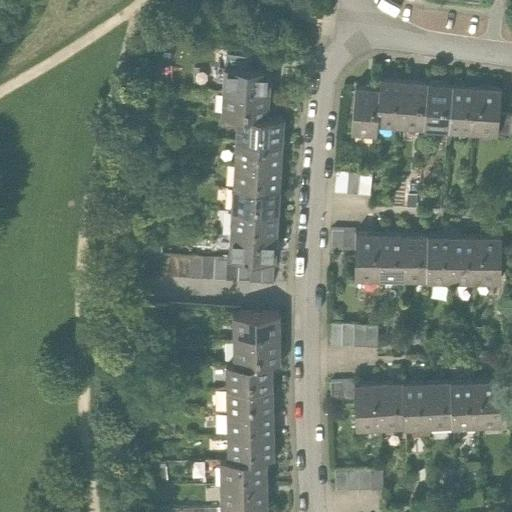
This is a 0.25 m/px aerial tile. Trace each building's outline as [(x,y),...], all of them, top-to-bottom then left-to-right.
[(251,51),(225,47),(224,60),(251,62),(251,51)] [(274,51),(251,50),(251,51),(251,62),(269,63),(273,63),(274,51)] [(223,85),(268,88),(268,80),(269,63),(251,62),(224,60),(223,85)] [(400,122),(404,78),(391,76),(380,75),(379,85),(376,120),(400,122)] [(424,125),(428,80),(415,79),(404,78),(400,122),(424,125)] [(448,127),(452,82),(440,81),(428,80),(424,125),(448,127)] [(463,83),(452,82),(448,127),(472,129),(476,84),(463,83)] [(376,120),(379,85),(367,84),(355,83),(351,128),(375,131),(376,120)] [(487,85),(476,84),(472,129),(497,131),(498,111),(501,86),(487,85)] [(268,88),(223,85),(221,109),(237,110),(267,112),(267,103),(268,88)] [(236,134),(281,137),(282,123),(283,113),(267,112),(237,110),(236,134)] [(511,112),(498,111),(497,131),(496,134),(511,134),(511,112)] [(234,158),(280,161),(281,147),(281,137),(236,134),(234,158)] [(233,182),(278,185),(279,172),(280,161),(234,158),(233,182)] [(372,170),(336,167),(334,189),(369,193),(372,170)] [(232,206),(277,209),(278,195),(278,185),(233,182),(232,206)] [(230,230),(276,233),(276,219),(277,209),(232,206),(230,230)] [(355,228),(331,227),(330,249),(354,250),(355,230),(355,228)] [(276,233),(230,230),(229,254),(274,257),(275,243),(276,233)] [(354,276),(379,276),(380,231),(369,230),(355,230),(354,250),(354,276)] [(379,276),(403,277),(404,231),(392,231),(380,231),(379,276)] [(416,232),(404,231),(403,277),(427,277),(428,232),(416,232)] [(427,277),(451,278),(452,233),(439,232),(428,232),(427,277)] [(451,278),(475,279),(476,233),(463,233),(452,233),(451,278)] [(488,234),(476,233),(475,279),(500,279),(501,234),(488,234)] [(229,254),(142,250),(141,272),(273,279),(274,257),(229,254)] [(168,305),(144,303),(143,326),(167,327),(168,305)] [(233,335),(278,335),(278,324),(278,310),(232,311),(233,335)] [(378,321),(330,320),(329,342),(377,344),(378,321)] [(278,335),(233,335),(233,360),(271,359),(279,359),(279,345),(278,335)] [(226,384),(272,383),(271,369),(271,359),(233,360),(226,360),(226,384)] [(485,375),(474,376),(476,421),(501,420),(500,375),(485,375)] [(452,422),(476,421),(474,376),(460,376),(450,377),(452,422)] [(437,377),(427,378),(428,423),(452,422),(450,377),(437,377)] [(330,379),(331,401),(354,400),(354,381),(354,378),(330,379)] [(404,424),(428,423),(427,378),(413,378),(403,379),(404,424)] [(389,380),(378,380),(380,425),(404,424),(403,379),(389,380)] [(355,426),(380,425),(378,380),(367,380),(354,381),(354,400),(355,426)] [(227,408),(272,407),(272,393),(272,383),(226,384),(227,408)] [(227,432),(272,431),(272,418),(272,407),(227,408),(227,432)] [(272,431),(227,432),(228,456),(265,455),(273,455),(273,441),(272,431)] [(220,480),(265,479),(265,465),(265,455),(228,456),(220,456),(220,480)] [(168,461),(150,462),(151,478),(169,477),(168,461)] [(382,464),(334,466),(335,488),(383,486),(382,464)] [(265,479),(220,480),(221,505),(252,504),(266,504),(266,489),(265,479)]
